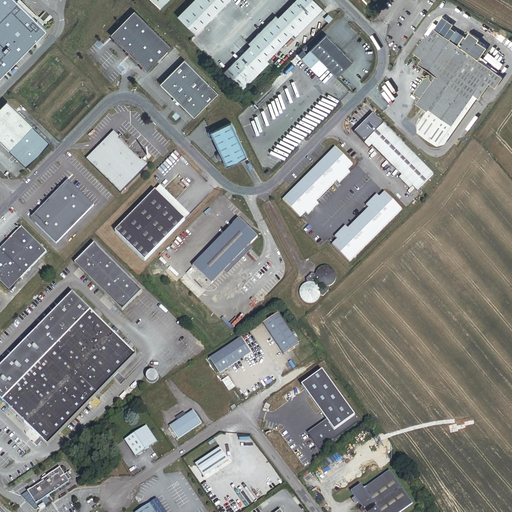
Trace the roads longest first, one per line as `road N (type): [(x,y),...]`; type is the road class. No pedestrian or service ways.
road 1 (residential): [(337,0),(380,45),(382,69),(269,185),(234,188),(139,99),(124,95),(110,99),(13,198)]
road 2 (residential): [(240,412),(116,493)]
road 3 (residential): [(316,511),(240,412)]
